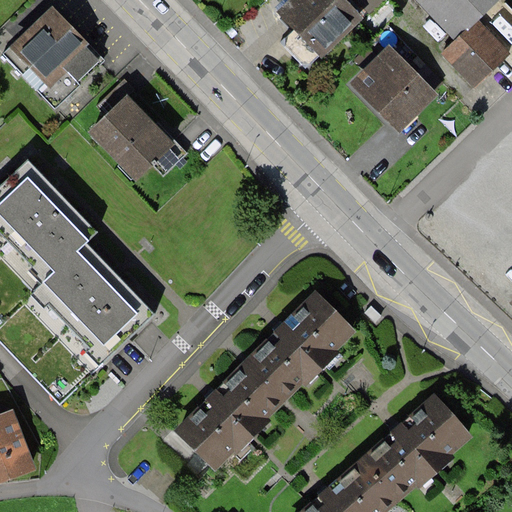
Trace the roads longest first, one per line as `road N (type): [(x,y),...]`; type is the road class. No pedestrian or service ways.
road 1 (residential): [(331,199),(90,446),(79,486)]
road 2 (tertiary): [(331,199),(138,0)]
road 3 (tertiary): [(511,378),(331,199)]
